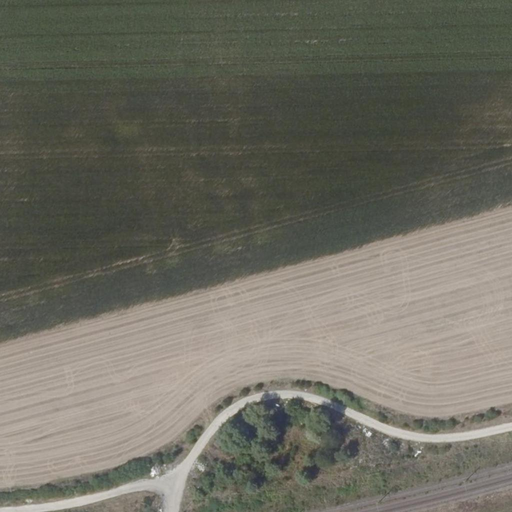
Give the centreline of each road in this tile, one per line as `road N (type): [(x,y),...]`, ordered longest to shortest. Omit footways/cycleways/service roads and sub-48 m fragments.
road 1 (track): [(170,475),(223,420),(250,400),(274,395),(301,394),(429,448),(511,435)]
road 2 (track): [(0,510),(170,475)]
